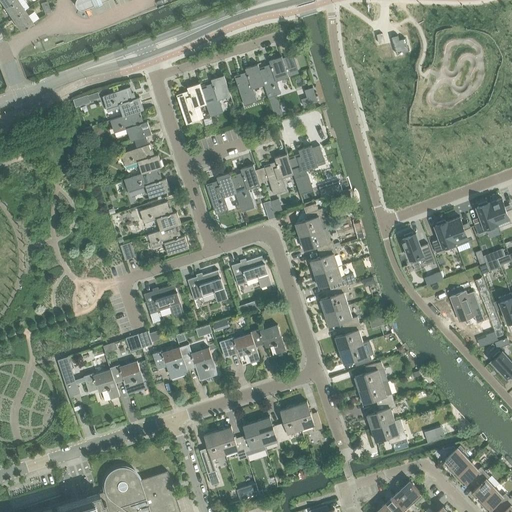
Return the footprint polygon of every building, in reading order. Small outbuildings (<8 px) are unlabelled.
[(15,0),(5,7),(12,18),(24,10),(28,7),(23,0),(15,0)] [(73,0),(74,1),(74,2),(74,4),(75,5),(76,6),(77,7),(79,8),(81,8),(82,8),(84,8),(101,0),(73,0)] [(47,1),(41,3),(45,14),(46,13),(49,11),(50,10),(47,1)] [(24,10),(12,18),(21,30),(33,22),(32,22),(39,17),(34,11),(28,15),(24,10)] [(398,35),(392,36),(397,54),(408,51),(405,38),(399,39),(398,35)] [(271,66),(260,70),(265,84),(264,84),(268,97),(276,94),(281,92),(277,80),(299,73),(293,54),(289,55),(282,58),(282,56),(280,56),(276,57),(269,60),(271,66)] [(247,74),(236,78),(244,104),(257,100),(253,88),(264,84),(265,84),(260,70),(258,63),(257,64),(256,64),(251,66),(245,68),(247,74)] [(213,85),(202,89),(201,88),(207,103),(211,116),(223,112),(219,99),(231,95),(224,75),(211,79),(213,85)] [(195,107),(207,103),(201,88),(202,89),(200,82),(187,87),(189,93),(178,96),(187,123),(199,119),(195,107)] [(119,104),(123,115),(123,116),(138,111),(144,109),(140,96),(134,98),(130,86),(103,96),(107,108),(119,104)] [(98,91),(87,95),(89,100),(100,97),(98,91)] [(87,94),(73,99),(76,106),(90,102),(89,100),(87,95),(87,94)] [(276,94),(268,97),(275,116),(283,113),(276,94)] [(135,143),(147,139),(146,135),(152,133),(148,120),(142,122),(138,111),(123,116),(123,115),(111,119),(115,132),(127,128),(131,140),(134,139),(135,143)] [(147,139),(135,143),(137,147),(121,153),(125,165),(138,161),(142,172),(142,173),(157,168),(163,166),(158,153),(153,155),(147,139)] [(301,155),(289,159),(294,173),(294,174),(301,194),(313,190),(306,170),(318,166),(318,165),(317,162),(325,160),(320,144),(312,147),(311,145),(299,149),(301,155)] [(265,167),(261,168),(265,180),(269,179),(274,194),(286,190),(282,178),(294,174),(294,173),(289,159),(287,153),(285,154),(282,155),(279,156),(275,157),(277,163),(265,167)] [(243,174),(232,178),(237,193),(236,193),(240,205),(242,211),(254,207),(252,201),(248,189),(260,185),(265,183),(265,180),(261,168),(255,170),(253,164),(251,165),(245,167),(241,168),(243,174)] [(161,179),(157,168),(142,173),(142,172),(129,177),(133,189),(146,185),(150,197),(170,190),(166,177),(161,179)] [(219,182),(207,186),(216,213),(228,209),(224,197),(236,193),(237,193),(232,178),(231,178),(230,172),(217,176),(219,182)] [(104,173),(97,175),(100,184),(107,182),(104,173)] [(340,183),(327,187),(329,195),(343,191),(340,183)] [(490,202),(489,202),(498,227),(499,226),(510,222),(511,221),(511,207),(506,210),(502,197),(490,202)] [(275,213),(282,210),(278,198),(271,201),(275,213)] [(482,219),(474,222),(479,234),(498,227),(489,202),(488,202),(487,200),(478,204),(479,206),(477,207),(482,219)] [(157,218),(161,229),(160,230),(176,225),(181,223),(178,212),(172,214),(168,201),(140,210),(144,222),(157,218)] [(295,223),(300,236),(326,227),(326,226),(328,225),(328,224),(328,222),(328,221),(328,220),(327,218),(326,217),(324,217),(323,214),(324,214),(322,208),(318,209),(316,203),(304,207),(308,219),(295,223)] [(448,220),(447,220),(457,245),(475,238),(470,226),(465,229),(460,216),(448,220)] [(440,238),(432,241),(437,253),(457,245),(447,220),(446,221),(445,219),(436,222),(437,225),(435,225),(440,238)] [(180,236),(176,225),(160,230),(161,229),(148,233),(152,246),(165,242),(169,254),(189,247),(185,234),(180,236)] [(316,245),(318,251),(334,246),(332,240),(331,240),(330,237),(331,236),(329,230),(327,230),(326,227),(300,236),(304,249),(316,245)] [(404,237),(402,238),(412,262),(424,258),(426,263),(434,260),(428,243),(420,245),(416,233),(413,234),(413,231),(404,235),(404,237)] [(124,259),(134,256),(130,242),(119,245),(124,259)] [(310,260),(314,274),(338,266),(334,253),(336,252),(334,246),(318,251),(320,257),(310,260)] [(502,248),(483,255),(486,262),(497,258),(505,255),(502,248)] [(481,249),(475,251),(480,264),(486,262),(483,255),(481,249)] [(505,255),(497,258),(500,265),(511,260),(509,253),(505,255)] [(261,287),(272,284),(262,255),(247,260),(246,258),(240,259),(241,262),(232,265),(238,285),(259,278),(261,287)] [(497,258),(486,262),(489,270),(501,266),(500,265),(497,258)] [(480,264),(483,273),(489,270),(486,262),(480,264)] [(330,289),(346,284),(356,280),(353,272),(341,276),(338,266),(314,274),(318,286),(328,283),(330,289)] [(217,301),(227,298),(218,269),(203,274),(202,272),(196,274),(197,276),(188,279),(195,299),(215,292),(217,301)] [(440,271),(424,277),(427,285),(443,278),(440,271)] [(364,284),(376,282),(375,276),(364,277),(364,284)] [(481,277),(475,279),(491,321),(486,323),(491,338),(503,333),(481,277)] [(153,291),(144,293),(151,313),(162,310),(171,307),(173,315),(184,312),(175,284),(159,289),(158,286),(152,288),(153,291)] [(320,299),(324,312),(348,304),(344,292),(349,290),(346,284),(330,289),(332,295),(320,299)] [(466,290),(451,296),(456,309),(457,309),(461,320),(465,318),(465,319),(467,319),(467,318),(473,315),(474,315),(475,317),(477,322),(484,319),(474,291),(467,293),(466,290)] [(511,296),(510,292),(498,297),(499,299),(502,307),(508,322),(511,320),(511,296)] [(499,299),(494,301),(497,310),(502,307),(499,299)] [(245,303),(239,305),(241,312),(247,310),(245,303)] [(341,322),(343,327),(359,322),(357,316),(352,318),(348,304),(324,312),(329,326),(341,322)] [(335,336),(339,350),(362,342),(358,329),(361,328),(359,322),(343,327),(345,333),(335,336)] [(199,336),(212,331),(209,324),(196,328),(199,336)] [(260,328),(250,331),(250,333),(251,333),(256,347),(264,344),(266,347),(274,345),(277,354),(286,351),(277,324),(260,330),(260,328)] [(148,329),(137,333),(141,347),(153,343),(152,341),(149,333),(148,329)] [(159,330),(149,333),(152,341),(161,338),(159,330)] [(186,339),(183,332),(177,334),(179,341),(186,339)] [(130,350),(141,347),(137,333),(126,337),(130,350)] [(224,340),(219,341),(225,357),(229,355),(238,352),(239,356),(248,353),(251,362),(260,359),(256,347),(251,333),(250,333),(234,338),(234,337),(224,340)] [(507,336),(495,341),(497,348),(509,343),(507,336)] [(364,341),(362,342),(339,350),(343,363),(353,360),(355,365),(371,360),(369,354),(370,352),(371,349),(371,346),(369,344),(367,342),(364,341)] [(189,343),(179,347),(187,370),(196,367),(200,380),(218,374),(209,346),(192,352),(189,343)] [(402,345),(397,348),(401,353),(405,350),(402,345)] [(162,350),(152,353),(158,369),(166,366),(170,379),(188,373),(187,370),(179,347),(179,346),(162,352),(162,350)] [(493,358),(492,360),(506,376),(507,376),(508,375),(511,378),(511,377),(511,360),(502,350),(501,352),(499,350),(497,352),(492,357),(493,358)] [(68,356),(58,359),(64,379),(67,388),(70,395),(80,392),(79,388),(77,383),(85,380),(83,376),(75,379),(68,356)] [(119,364),(109,367),(110,369),(115,383),(118,382),(123,380),(125,383),(128,393),(137,390),(140,388),(146,387),(137,360),(120,366),(119,364)] [(354,376),(358,390),(382,382),(381,382),(377,369),(382,368),(380,361),(364,367),(366,372),(354,376)] [(93,372),(83,376),(85,380),(88,388),(88,391),(97,388),(98,388),(99,392),(107,389),(110,398),(119,395),(117,388),(115,383),(110,369),(94,375),(93,372)] [(376,398),(378,404),(394,399),(388,380),(381,382),(382,382),(358,390),(363,403),(376,398)] [(367,413),(372,427),(396,420),(392,406),(396,405),(394,399),(378,404),(380,409),(367,413)] [(308,400),(293,405),(301,429),(314,425),(316,429),(323,427),(317,411),(312,413),(308,400)] [(285,422),(278,424),(283,440),(291,437),(290,433),(301,429),(293,405),(281,409),(285,422)] [(270,416),(256,420),(264,444),(277,440),(278,442),(283,440),(278,424),(273,425),(270,416)] [(396,420),(372,427),(376,440),(389,436),(391,442),(407,436),(401,418),(396,420)] [(247,434),(240,436),(245,453),(246,452),(253,450),(252,448),(264,444),(256,420),(244,424),(247,434)] [(442,425),(425,431),(428,441),(445,435),(442,425)] [(231,426),(217,430),(225,454),(237,450),(240,459),(247,457),(246,452),(245,453),(240,436),(235,438),(231,426)] [(213,458),(225,454),(217,430),(205,434),(209,447),(200,449),(212,484),(220,482),(216,470),(217,470),(213,458)] [(406,437),(392,442),(395,450),(409,445),(406,437)] [(447,465),(455,474),(470,460),(463,452),(465,449),(460,444),(454,449),(453,448),(445,452),(448,455),(449,454),(454,459),(447,465)] [(471,477),(474,481),(485,471),(481,466),(478,469),(470,460),(455,474),(464,483),(471,477)] [(102,491),(34,511),(179,511),(180,511),(166,470),(140,478),(138,473),(134,469),(129,466),(123,465),(118,465),(112,467),(108,470),(104,474),(102,479),(101,485),(102,491)] [(471,491),(480,500),(495,486),(487,478),(490,476),(485,471),(474,481),(478,485),(471,491)] [(422,493),(416,486),(410,480),(402,487),(414,501),(422,493)] [(256,482),(237,489),(240,500),(259,494),(258,490),(256,482)] [(495,503),(499,507),(510,497),(505,492),(503,495),(495,486),(480,500),(489,510),(495,503)] [(402,487),(394,495),(406,508),(414,501),(402,487)] [(394,495),(386,502),(395,511),(407,511),(409,511),(406,508),(394,495)] [(501,511),(511,511),(511,504),(511,505),(511,504),(511,499),(510,497),(499,507),(502,511),(501,511)] [(395,511),(386,502),(378,510),(380,511),(395,511)]
